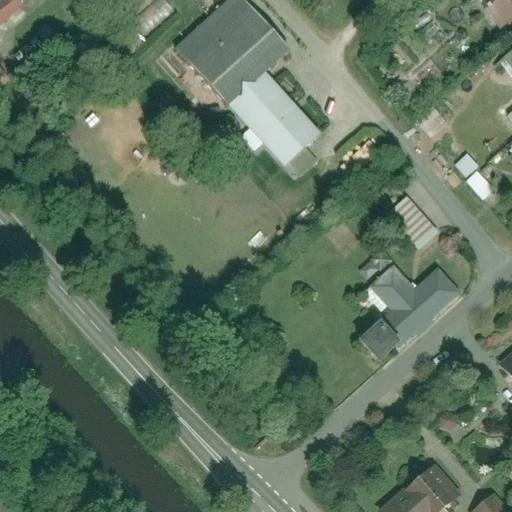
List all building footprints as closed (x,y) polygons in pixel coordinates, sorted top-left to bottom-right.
[(0,0),(0,25),(22,7),(16,0),(0,0)] [(128,0),(137,12),(153,0),(128,0)] [(146,35),(172,9),(163,0),(154,0),(133,22),(146,35)] [(253,67),(279,45),(239,0),(207,0),(166,37),(275,161),(279,158),(291,171),(309,155),(296,140),(309,129),(253,67)] [(511,0),(469,0),(488,24),(511,5),(511,0)] [(511,125),(511,30),(489,50),(509,73),(511,69),(511,94),(495,109),(510,127),(511,125)] [(0,90),(10,83),(0,69),(0,90)] [(429,138),(446,124),(432,107),(415,121),(429,138)] [(464,179),(477,168),(466,155),(453,166),(464,179)] [(465,180),(480,202),(492,193),(477,171),(465,180)] [(395,191),(375,209),(405,241),(425,223),(395,191)] [(384,258),(353,286),(399,337),(424,314),(421,311),(449,285),(427,262),(405,282),(384,258)] [(368,359),(392,336),(370,313),(346,335),(368,359)] [(511,336),(485,360),(511,391),(511,395),(498,408),(511,424),(511,336)] [(432,511),(452,494),(420,459),(367,506),(372,511),(432,511)] [(481,511),(468,496),(449,511),(481,511)]
